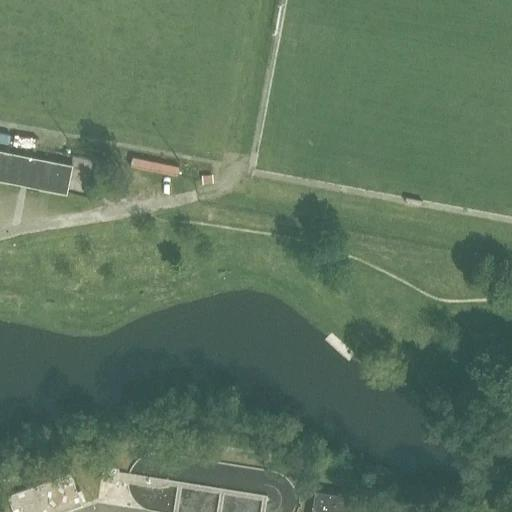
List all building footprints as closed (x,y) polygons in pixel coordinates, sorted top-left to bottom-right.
[(72,164),(0,149),(0,179),(66,193),(72,164)] [(160,505),(209,511),(287,511),(294,505),(297,490),(293,480),(279,471),(154,454),(138,463),(131,475),(132,488),(142,499),(160,505)] [(116,484),(119,468),(104,465),(101,481),(116,484)] [(70,473),(7,495),(12,511),(62,511),(82,505),(70,473)] [(314,490),(310,511),(352,511),(355,496),(314,490)]
